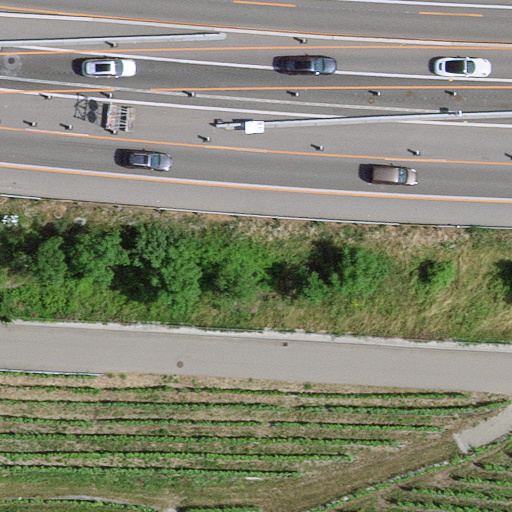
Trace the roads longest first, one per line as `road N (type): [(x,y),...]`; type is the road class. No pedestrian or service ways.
road 1 (motorway): [(511,41),(0,3)]
road 2 (motorway): [(0,129),(511,165)]
road 3 (unclassified): [(511,360),(0,325)]
